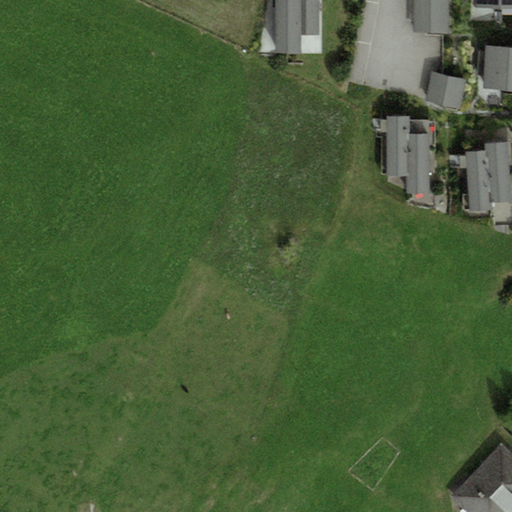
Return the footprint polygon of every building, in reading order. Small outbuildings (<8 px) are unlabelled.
[(319,35),(318,0),(275,0),(275,54),(300,54),(300,35),(319,35)] [(448,0),(412,0),(413,33),(448,33),(448,0)] [(511,0),(473,0),(473,8),(511,8),(511,0)] [(511,49),(486,48),(483,90),(511,91),(511,49)] [(466,80),(431,72),(424,100),(459,108),(466,80)] [(386,117),(387,176),(408,176),(408,135),(410,135),(409,117),(386,117)] [(413,132),(434,132),(435,120),(413,119),(413,132)] [(429,195),(429,135),(410,135),(408,135),(408,176),(408,195),(429,195)] [(511,202),(508,142),(486,143),(486,151),(489,203),(492,203),(511,202)] [(489,203),(486,151),(466,152),(470,212),(492,211),(492,203),(489,203)] [(451,498),(465,511),(511,511),(511,455),(501,446),(451,498)]
